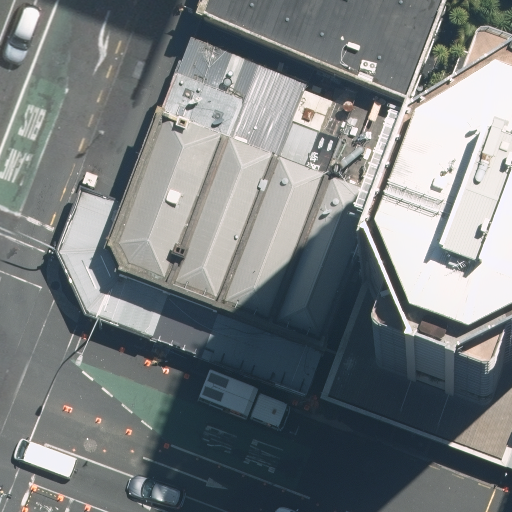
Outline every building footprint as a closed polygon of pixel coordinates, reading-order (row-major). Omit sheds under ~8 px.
[(208,0),(199,26),(261,50),(314,70),(365,90),(419,111),(462,0),(208,0)] [(122,276),(166,294),(261,50),(199,26),(111,254),(122,276)] [(314,70),(261,50),(166,294),(219,314),(314,70)] [(314,70),(219,314),(271,334),(365,90),(314,70)] [(419,111),(365,90),(271,334),(325,355),(419,111)] [(511,363),(511,102),(410,168),(369,274),(412,382),(450,395),(511,363)]
